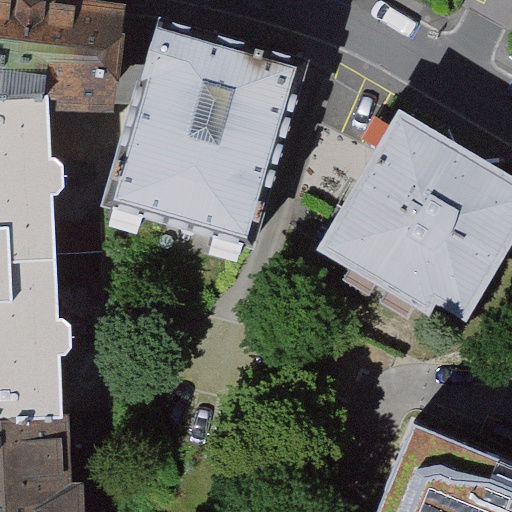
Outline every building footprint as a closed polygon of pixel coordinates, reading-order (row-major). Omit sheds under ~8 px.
[(0,93),(59,94),(131,93),(151,18),(39,6),(0,1),(0,93)] [(255,252),(307,61),(151,18),(131,93),(99,208),(255,252)] [(0,417),(77,417),(71,348),(77,350),(83,342),(83,319),(77,314),(69,314),(63,186),(68,186),(75,180),(74,157),(67,150),(60,150),(59,94),(0,93),(0,417)] [(511,253),(511,188),(405,125),(326,258),(433,320),(440,308),(469,325),(511,253)] [(0,511),(96,511),(95,480),(83,480),(77,417),(0,417),(0,511)] [(511,511),(511,453),(426,418),(387,511),(511,511)]
